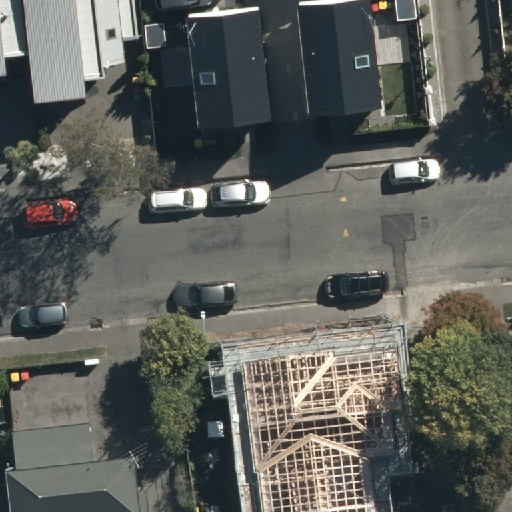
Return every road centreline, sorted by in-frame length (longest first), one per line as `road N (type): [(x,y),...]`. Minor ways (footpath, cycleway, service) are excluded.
road 1 (residential): [(0,273),(485,218)]
road 2 (residential): [(451,0),(485,218)]
